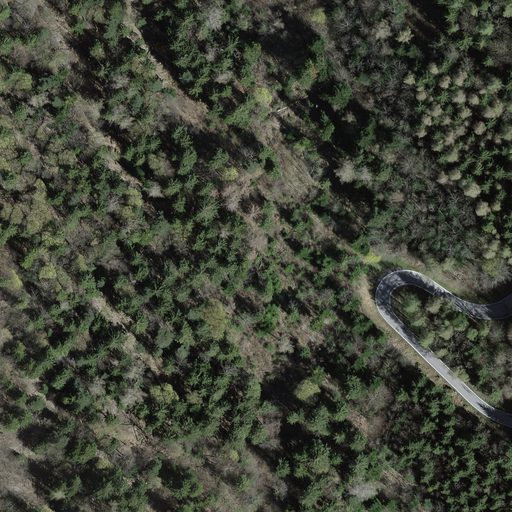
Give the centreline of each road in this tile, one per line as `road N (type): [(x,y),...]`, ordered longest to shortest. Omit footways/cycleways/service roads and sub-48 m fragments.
road 1 (unclassified): [(511,420),(461,386),(393,321),(382,298),(389,280),(409,276),(470,311),(511,306)]
road 2 (track): [(511,102),(419,0)]
